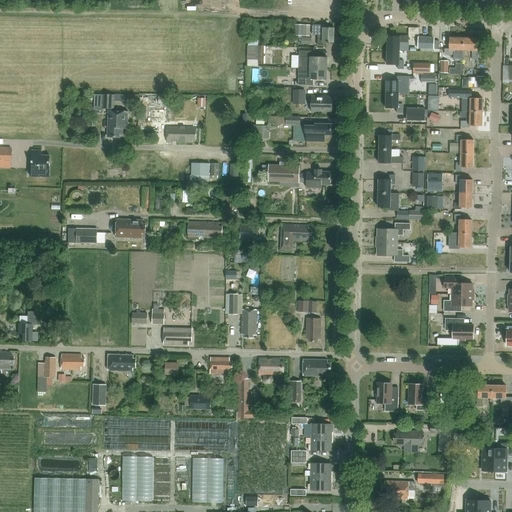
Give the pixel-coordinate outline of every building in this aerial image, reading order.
[(296,25),(296,36),(310,37),(311,26),(296,25)] [(313,26),(313,35),(319,35),(318,46),(324,46),(324,43),(334,43),(335,29),(324,28),(324,26),(313,26)] [(408,51),(408,37),(399,36),(399,37),(387,37),(386,51),(399,51),(408,51)] [(439,49),(439,41),(434,41),(434,39),(418,38),(418,49),(439,49)] [(463,51),(463,38),(449,38),(449,50),(444,50),(444,55),(453,55),(453,51),(463,51)] [(463,38),(463,51),(472,51),(471,60),(477,60),(477,51),(477,39),(463,38)] [(248,46),(248,60),(259,60),(259,46),(248,46)] [(299,58),(299,68),(310,69),(328,69),(328,58),(314,57),(314,52),(299,51),(299,58)] [(399,61),(399,51),(386,51),(386,65),(397,65),(397,70),(403,70),(403,61),(399,61)] [(430,64),(413,64),(413,73),(415,73),(427,74),(430,74),(430,64)] [(299,68),(298,86),(313,86),(314,80),(327,80),(328,69),(310,69),(299,68)] [(409,95),(409,77),(397,77),(397,81),(386,81),(386,95),(398,95),(409,95)] [(304,105),(304,91),(293,91),(293,105),(304,105)] [(103,95),(103,109),(115,110),(115,107),(115,101),(128,101),(128,107),(138,108),(139,96),(115,95),(103,95)] [(398,104),(398,95),(386,95),(385,109),(397,109),(397,113),(402,113),(402,105),(398,104)] [(173,104),(173,96),(159,96),(159,97),(143,97),(143,104),(159,104),(173,104)] [(332,112),(332,97),(311,96),(311,111),(332,112)] [(198,98),(198,107),(206,107),(206,99),(198,98)] [(463,98),(463,112),(469,112),(482,113),(482,99),(463,98)] [(407,107),(406,120),(425,121),(425,108),(407,107)] [(128,129),(128,112),(119,112),(108,112),(108,137),(120,138),(120,134),(123,134),(123,129),(128,129)] [(460,121),(460,127),(469,127),(469,126),(481,126),(482,113),(469,112),(469,122),(460,121)] [(432,113),(429,120),(438,123),(440,116),(432,113)] [(257,117),(256,125),(264,125),(265,118),(257,117)] [(300,126),(301,118),(286,117),(286,125),(300,126)] [(294,142),(325,142),(325,136),(332,136),(332,124),(315,124),(315,126),(294,126),(294,142)] [(197,128),(185,127),(167,127),(167,142),(172,142),(172,140),(178,140),(178,142),(193,142),(193,139),(196,139),(197,128)] [(379,150),(390,150),(391,140),(400,140),(400,136),(391,135),(391,136),(379,136),(379,150)] [(456,135),(456,145),(460,145),(460,154),(473,154),(473,140),(462,140),(462,135),(456,135)] [(0,150),(0,162),(10,162),(10,150),(0,150)] [(390,157),(390,150),(379,150),(379,164),(390,164),(390,163),(402,164),(402,158),(390,157)] [(32,168),(32,177),(34,177),(49,178),(50,156),(42,156),(42,151),(33,151),(32,168)] [(456,163),(455,173),(461,173),(461,168),(472,168),(473,154),(460,154),(460,163),(456,163)] [(424,172),(425,158),(414,157),(413,172),(424,172)] [(219,176),(220,164),(211,164),(211,176),(219,176)] [(269,165),(268,182),(299,183),(306,183),(306,188),(322,188),(322,185),(331,185),(331,172),(315,172),(316,173),(306,173),(306,174),(300,174),(300,165),(269,165)] [(424,174),(413,174),(413,187),(424,188),(424,174)] [(441,185),(442,174),(427,174),(427,188),(437,188),(437,185),(441,185)] [(378,194),(390,194),(390,185),(394,185),(394,176),(389,176),(389,180),(378,180),(378,194)] [(459,194),(472,194),(472,180),(461,180),(461,176),(456,176),(455,185),(460,185),(459,194)] [(230,187),(229,207),(241,208),(241,187),(230,187)] [(389,203),(390,194),(378,194),(378,208),(389,208),(389,212),(394,212),(394,203),(389,203)] [(471,208),(472,194),(459,194),(459,203),(455,203),(455,212),(460,212),(460,208),(471,208)] [(426,196),(425,208),(436,208),(436,196),(426,196)] [(156,197),(156,209),(166,210),(167,198),(156,197)] [(410,211),(409,220),(424,221),(424,208),(416,207),(416,211),(410,211)] [(455,215),(454,225),(459,225),(458,234),(471,234),(471,220),(460,220),(460,215),(455,215)] [(143,221),(117,220),(117,238),(142,239),(143,234),(146,234),(146,225),(143,225),(143,221)] [(220,224),(195,223),(189,222),(189,237),(194,237),(219,238),(219,235),(223,235),(223,227),(219,227),(220,224)] [(240,238),(258,238),(258,224),(241,224),(240,238)] [(377,230),(377,243),(397,243),(397,236),(403,236),(403,231),(410,231),(410,224),(395,224),(395,230),(377,230)] [(308,229),(308,226),(283,225),(282,240),(282,250),(293,250),(294,240),(308,241),(308,237),(312,237),(312,230),(308,229)] [(77,229),(77,243),(97,244),(98,229),(77,229)] [(450,233),(449,248),(458,248),(470,248),(471,234),(458,234),(450,233)] [(268,254),(269,242),(260,241),(259,254),(268,254)] [(377,243),(377,256),(394,256),(394,263),(409,263),(409,257),(402,256),(403,251),(397,251),(397,243),(377,243)] [(245,260),(245,251),(237,251),(237,260),(245,260)] [(257,272),(261,263),(253,259),(249,269),(257,272)] [(452,295),(474,295),(474,290),(472,290),(472,284),(462,284),(462,278),(444,278),(444,288),(452,289),(452,295)] [(237,316),(238,296),(229,295),(229,315),(237,316)] [(474,301),(474,295),(452,295),(452,301),(444,301),(444,312),(461,312),(461,306),(472,306),(472,301),(474,301)] [(307,313),(308,303),(298,302),(297,313),(307,313)] [(316,303),(308,303),(307,313),(316,314),(316,303)] [(153,309),(153,314),(152,324),(164,324),(164,309),(153,309)] [(242,310),(242,318),(241,335),(244,335),(244,338),(253,338),(253,336),(256,336),(257,311),(242,310)] [(36,325),(36,312),(27,312),(27,324),(18,324),(18,334),(22,334),(22,341),(31,341),(32,325),(36,325)] [(145,314),(130,314),(130,325),(145,325),(145,314)] [(320,339),(321,319),(307,318),(306,339),(309,339),(309,341),(318,342),(318,339),(320,339)] [(464,319),(461,319),(445,319),(445,331),(453,331),(453,339),(440,339),(440,346),(458,346),(458,339),(459,339),(459,341),(465,341),(465,339),(473,339),(473,326),(464,325),(464,319)] [(192,341),(192,329),(164,329),(164,345),(188,345),(188,341),(192,341)] [(0,369),(10,370),(10,368),(9,368),(9,365),(12,365),(12,356),(9,356),(9,353),(0,352),(0,369)] [(84,367),(85,359),(82,359),(82,355),(61,354),(61,369),(81,370),(81,366),(84,367)] [(109,355),(108,370),(133,371),(133,368),(136,368),(136,359),(133,359),(133,356),(109,355)] [(37,377),(46,377),(52,377),(54,377),(55,357),(44,357),(44,363),(38,363),(37,377)] [(232,370),(232,362),(229,362),(229,359),(211,358),(210,373),(229,374),(229,370),(232,370)] [(282,372),(283,363),(280,363),(280,359),(259,359),(259,375),(263,375),(263,381),(266,384),(270,384),(273,381),(273,375),(280,375),(280,372),(282,372)] [(327,364),(327,361),(303,361),(303,376),(327,377),(327,374),(331,374),(331,364),(327,364)] [(178,374),(178,364),(166,363),(166,374),(178,374)] [(46,386),(46,377),(37,377),(37,392),(46,392),(46,386)] [(238,379),(238,396),(249,396),(249,379),(238,379)] [(301,404),(301,382),(289,382),(288,403),(292,403),(300,404),(301,404)] [(376,391),(376,398),(378,398),(377,404),(385,404),(385,412),(398,412),(398,397),(391,397),(392,384),(378,384),(378,391),(376,391)] [(105,406),(105,385),(92,385),(91,406),(105,406)] [(410,385),(409,405),(417,405),(417,411),(429,411),(429,398),(423,398),(423,385),(410,385)] [(481,386),(480,407),(493,408),(494,386),(481,386)] [(494,386),(493,408),(507,408),(507,403),(507,387),(494,386)] [(209,397),(189,396),(189,410),(209,410),(209,397)] [(238,396),(239,413),(249,413),(249,396),(238,396)] [(308,424),(308,429),(312,429),(312,437),(332,438),(333,425),(312,424),(308,424)] [(438,446),(448,447),(449,427),(444,426),(444,427),(430,427),(430,433),(439,434),(438,446)] [(423,447),(423,432),(397,431),(397,434),(394,434),(394,443),(397,443),(397,446),(404,446),(404,453),(419,453),(419,447),(423,447)] [(312,437),(312,451),(332,451),(332,438),(312,437)] [(484,440),(483,471),(495,471),(495,448),(496,440),(484,440)] [(495,448),(495,471),(507,472),(507,455),(511,455),(511,443),(501,443),(501,449),(495,448)] [(34,511),(99,511),(100,479),(98,479),(99,459),(89,459),(89,479),(36,478),(34,511)] [(311,464),(311,477),(331,477),(332,464),(311,464)] [(419,473),(419,476),(419,483),(433,483),(433,474),(419,473)] [(311,477),(311,490),(331,490),(331,477),(311,477)] [(415,491),(415,483),(385,482),(385,485),(383,485),(383,495),(394,496),(394,499),(408,499),(409,490),(415,491)] [(247,497),(247,507),(259,507),(259,497),(247,497)] [(478,511),(479,500),(467,500),(466,511),(478,511)] [(479,500),(478,511),(490,511),(491,501),(479,500)]
